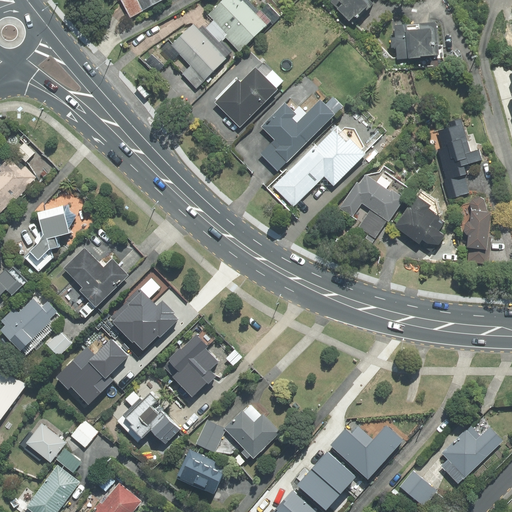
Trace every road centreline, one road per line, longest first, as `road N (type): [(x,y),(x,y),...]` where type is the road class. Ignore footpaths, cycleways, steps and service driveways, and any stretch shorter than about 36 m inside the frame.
road 1 (primary): [(511,330),(410,320),(313,287),(221,230),(141,151)]
road 2 (primary): [(36,0),(101,79),(141,151)]
road 3 (primary): [(35,26),(141,151)]
